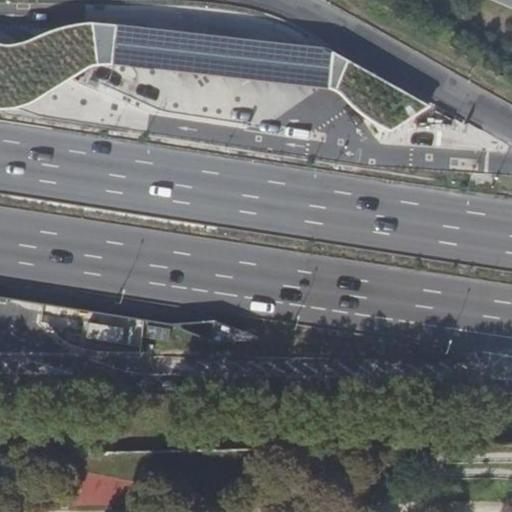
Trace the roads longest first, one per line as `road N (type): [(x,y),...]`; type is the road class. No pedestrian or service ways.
road 1 (trunk): [(0,241),(511,320)]
road 2 (trunk): [(511,239),(0,161)]
road 3 (trunk): [(0,365),(511,383)]
road 4 (trunk): [(511,128),(278,0)]
